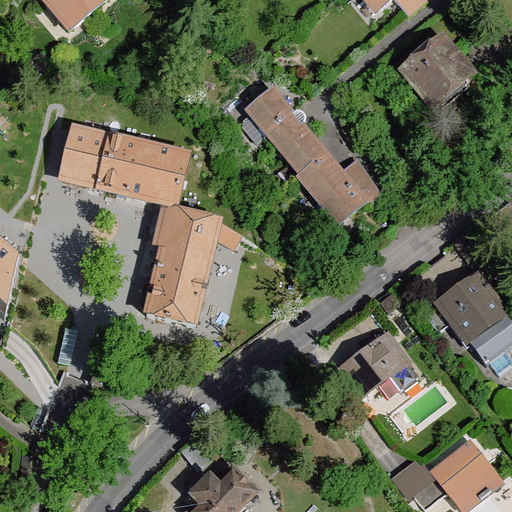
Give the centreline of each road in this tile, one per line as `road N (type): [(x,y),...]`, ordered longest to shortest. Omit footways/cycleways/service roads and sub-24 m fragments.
road 1 (tertiary): [(100,511),(196,411),(511,174)]
road 2 (unknown): [(85,254),(81,387),(91,423)]
